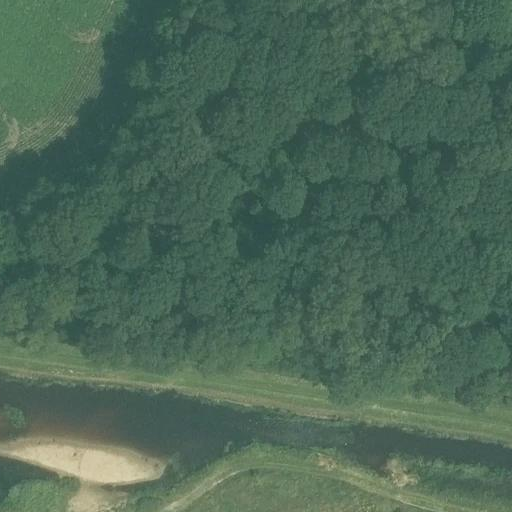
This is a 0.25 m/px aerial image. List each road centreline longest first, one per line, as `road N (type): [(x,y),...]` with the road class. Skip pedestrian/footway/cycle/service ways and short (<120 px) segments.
road 1 (track): [(0,346),(511,421)]
road 2 (track): [(463,511),(262,462),(166,511)]
